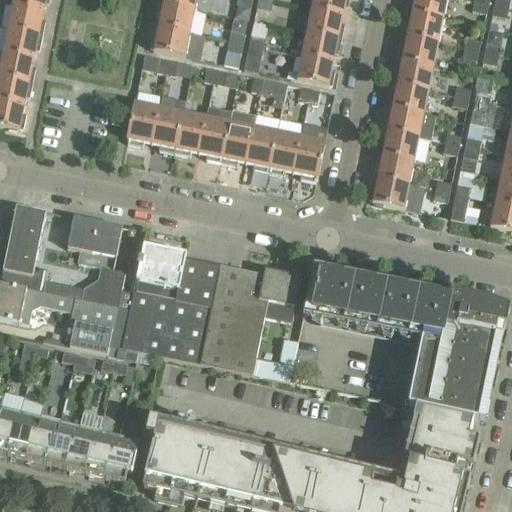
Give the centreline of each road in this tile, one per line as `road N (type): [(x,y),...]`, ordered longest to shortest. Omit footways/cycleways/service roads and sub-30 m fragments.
road 1 (residential): [(331,242),(0,173)]
road 2 (residential): [(331,242),(381,0)]
road 3 (residential): [(511,279),(331,242)]
